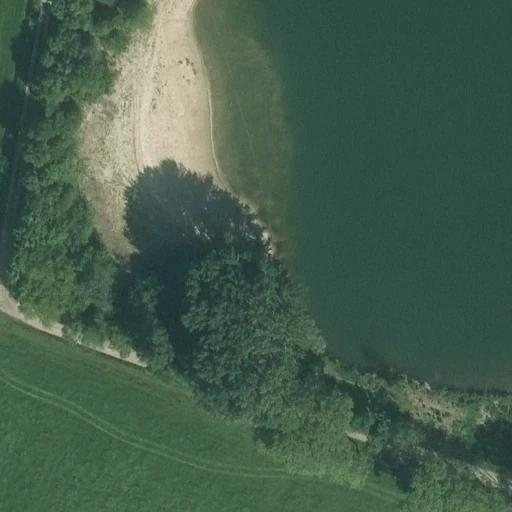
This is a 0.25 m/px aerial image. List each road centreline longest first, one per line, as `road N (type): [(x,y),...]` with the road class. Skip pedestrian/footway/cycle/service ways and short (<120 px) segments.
road 1 (track): [(40,0),(2,240),(6,299),(19,314),(511,491)]
road 2 (track): [(202,0),(247,65),(257,217),(278,282),(241,395)]
